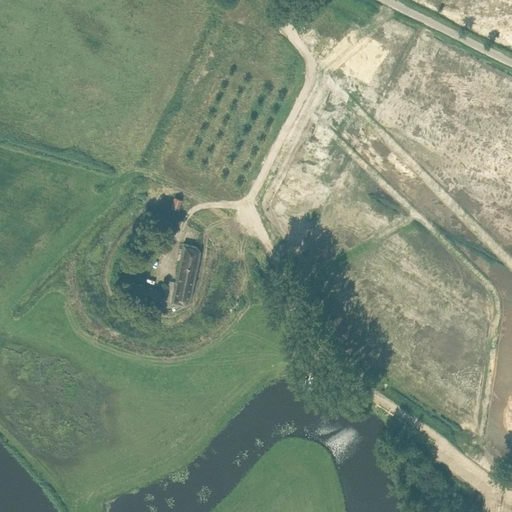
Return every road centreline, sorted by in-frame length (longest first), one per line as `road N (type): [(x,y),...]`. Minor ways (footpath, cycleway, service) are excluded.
road 1 (track): [(511,495),(324,361),(247,204)]
road 2 (track): [(298,0),(287,29),(312,61),(310,81),(247,204)]
road 3 (unclassified): [(511,62),(385,0)]
